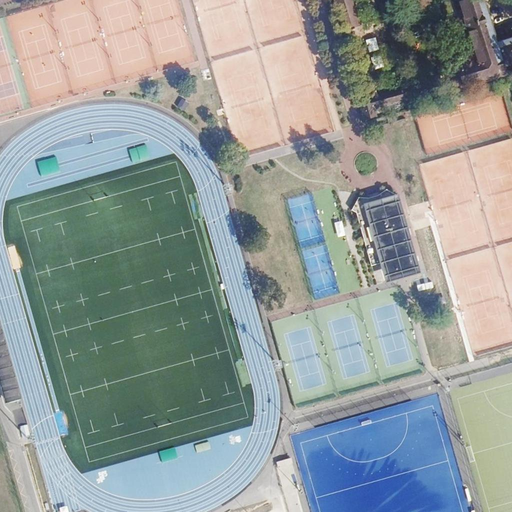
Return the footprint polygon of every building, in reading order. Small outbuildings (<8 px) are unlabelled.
[(330,0),(347,55),(370,47),(355,0),(330,0)] [(470,0),(465,1),(483,75),(505,70),(487,0),(470,0)] [(394,86),(348,99),(356,124),(370,119),(368,112),(399,103),(394,86)] [(140,155),(156,151),(153,137),(136,141),(140,155)] [(405,183),(357,198),(377,264),(394,259),(400,275),(430,267),(405,183)] [(0,324),(0,386),(5,406),(22,401),(0,324)] [(281,478),(295,475),(292,458),(279,461),(281,478)]
